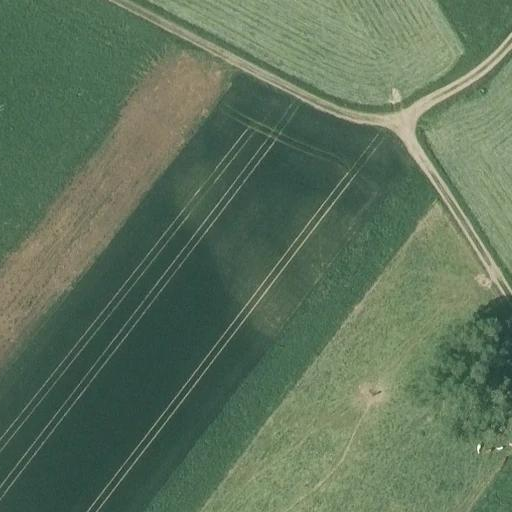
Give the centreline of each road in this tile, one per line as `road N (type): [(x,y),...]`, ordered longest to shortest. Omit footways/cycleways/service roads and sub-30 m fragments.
road 1 (track): [(511,39),(479,72),(400,120),(511,293)]
road 2 (track): [(116,0),(336,113),(400,120)]
